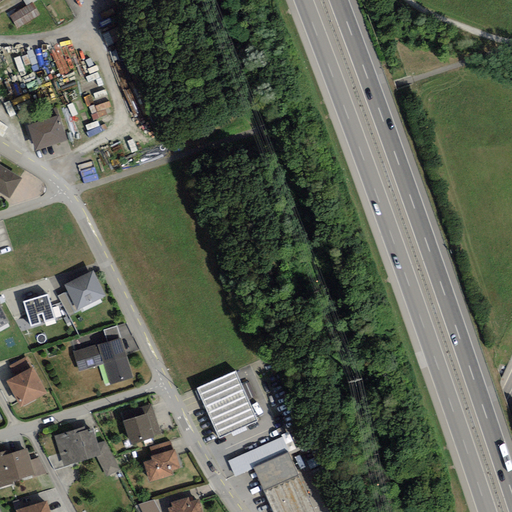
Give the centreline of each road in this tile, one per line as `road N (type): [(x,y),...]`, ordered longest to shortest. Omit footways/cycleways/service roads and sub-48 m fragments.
road 1 (motorway): [(303,0),(486,511)]
road 2 (motorway): [(511,495),(337,0)]
road 3 (residential): [(160,384),(67,192)]
road 4 (residential): [(160,384),(0,435)]
road 5 (residential): [(239,511),(160,384)]
road 6 (tertiary): [(511,381),(438,511)]
